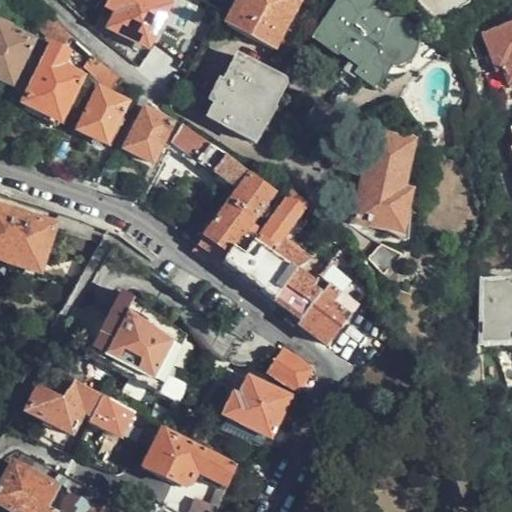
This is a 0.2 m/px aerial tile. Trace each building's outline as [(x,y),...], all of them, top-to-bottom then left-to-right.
[(110,0),(106,8),(118,14),(110,30),(147,48),(160,23),(171,0),(110,0)] [(287,58),(295,40),(282,34),(298,0),(240,0),(227,27),(254,40),(287,58)] [(412,28),(405,24),(399,21),(392,21),(384,23),(360,7),(363,2),(360,0),(334,0),(309,41),(329,54),(333,48),(362,69),(358,74),(378,87),(394,64),(400,64),(408,60),(413,54),(416,46),(415,36),(412,28)] [(54,21),(49,16),(36,29),(47,35),(54,21)] [(511,20),(479,33),(493,68),(486,70),(491,85),(511,77),(511,20)] [(54,21),(47,35),(45,41),(52,47),(46,59),(24,104),(62,123),(82,78),(62,69),(68,55),(75,61),(85,49),(75,41),(54,21)] [(0,79),(12,85),(30,46),(6,33),(6,31),(0,28),(0,79)] [(100,62),(92,54),(85,70),(93,75),(100,62)] [(148,54),(140,68),(156,81),(164,66),(159,63),(159,61),(148,54)] [(257,121),(277,81),(238,60),(227,81),(222,78),(210,99),(216,102),(208,118),(253,140),(261,123),(257,121)] [(100,62),(93,75),(88,86),(94,89),(99,80),(111,87),(118,75),(100,62)] [(111,145),(129,106),(98,92),(79,130),(111,145)] [(146,98),(141,94),(136,104),(142,106),(146,98)] [(152,162),(167,134),(171,125),(144,112),(125,149),(152,162)] [(249,174),(183,125),(173,145),(177,146),(181,140),(188,146),(184,150),(198,161),(202,156),(206,159),(202,164),(238,191),(249,174)] [(406,197),(401,195),(413,148),(376,137),(352,221),(395,232),(406,197)] [(271,191),(249,174),(238,191),(193,253),(207,263),(213,257),(224,265),(250,230),(245,225),(271,191)] [(256,234),(250,230),(224,265),(272,300),(295,273),(311,260),(283,239),(307,207),(289,191),(256,234)] [(0,263),(39,275),(54,228),(0,211),(0,263)] [(328,286),(319,279),(313,286),(295,273),(272,300),(279,305),(274,311),(285,319),(284,322),(294,328),(298,325),(328,286)] [(511,342),(511,281),(482,281),(481,343),(511,342)] [(212,303),(219,294),(208,286),(195,303),(206,311),(212,303)] [(298,325),(321,349),(350,318),(334,302),(339,294),(328,286),(298,325)] [(143,386),(175,327),(126,291),(90,356),(143,386)] [(374,301),(369,294),(361,304),(366,309),(374,301)] [(185,334),(175,327),(143,386),(154,392),(185,334)] [(297,393),(310,371),(280,350),(279,351),(270,364),(265,371),(297,393)] [(270,437),(289,397),(249,379),(240,396),(233,394),(223,415),(270,437)] [(101,398),(74,384),(61,399),(38,390),(27,414),(71,435),(82,414),(91,418),(101,398)] [(91,418),(89,425),(119,439),(132,415),(101,398),(91,418)] [(215,511),(237,468),(190,443),(173,435),(162,429),(142,469),(180,487),(188,486),(196,471),(222,483),(211,507),(196,499),(188,511),(215,511)] [(105,454),(99,468),(116,476),(123,473),(127,465),(105,454)] [(55,511),(47,508),(57,490),(23,472),(24,470),(14,465),(0,491),(0,503),(15,511),(55,511)] [(69,511),(83,511),(90,503),(73,492),(68,499),(67,510),(69,511)]
